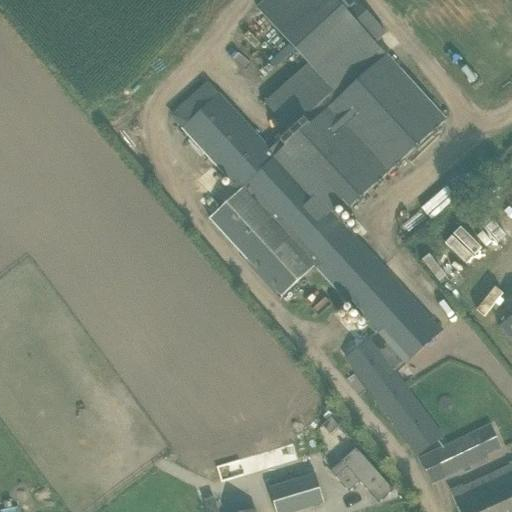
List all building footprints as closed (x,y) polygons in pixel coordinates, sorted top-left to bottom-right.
[(333,92),(273,147),(332,211),(342,202),(349,209),(445,120),(386,56),(388,54),(383,48),(380,50),(374,44),(385,34),(354,0),(336,0),(335,1),(333,0),(266,0),(256,9),(333,92)] [(511,39),(477,0),(438,0),(415,21),(509,127),(511,124),(511,39)] [(332,211),(273,147),(270,149),(208,82),(170,116),(239,192),(209,219),(280,299),(315,268),(377,335),(345,358),(418,457),(444,438),(396,373),(443,332),(332,211)] [(487,314),(504,298),(495,288),(478,305),(487,314)] [(511,345),(511,317),(498,329),(511,345)] [(331,418),(322,426),(330,435),(339,427),(331,418)] [(474,432),(420,459),(434,487),(488,459),(474,432)] [(355,449),(329,473),(347,493),(359,482),(377,503),(392,491),(355,449)] [(511,511),(511,464),(450,494),(456,506),(458,511),(511,511)] [(314,474),(269,488),(274,503),(276,511),(294,511),(296,511),(323,503),(314,474)] [(217,511),(214,502),(204,505),(206,511),(217,511)]
